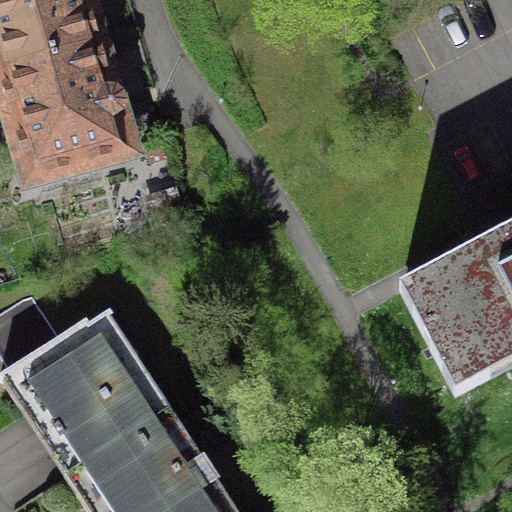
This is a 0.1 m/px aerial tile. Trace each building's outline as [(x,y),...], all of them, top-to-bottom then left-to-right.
[(0,0),(0,72),(97,45),(84,0),(0,0)] [(110,90),(97,45),(0,72),(30,178),(126,150),(118,119),(119,117),(122,115),(123,113),(124,110),(124,108),(125,105),(124,102),(124,100),(123,98),(121,96),(119,94),(117,92),(114,91),(112,90),(110,90)] [(511,368),(511,232),(499,240),(399,292),(455,399),(511,368)] [(65,478),(169,409),(133,356),(137,354),(135,352),(132,354),(108,318),(110,316),(108,314),(86,329),(83,325),(59,341),(29,296),(0,314),(0,359),(9,373),(0,379),(0,381),(1,383),(3,382),(28,420),(65,478)] [(201,458),(169,409),(65,478),(87,511),(236,511),(202,460),(205,458),(204,456),(201,458)]
